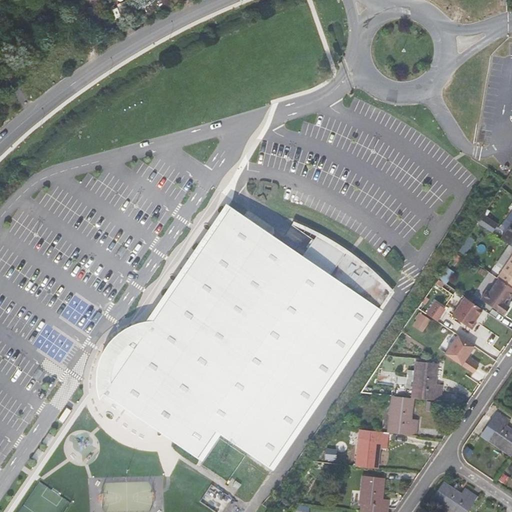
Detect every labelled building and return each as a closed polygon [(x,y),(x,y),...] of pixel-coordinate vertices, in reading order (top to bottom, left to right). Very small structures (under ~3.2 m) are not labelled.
[(101,392),(199,459),(217,431),(270,468),(391,292),(361,263),(349,254),(337,246),(319,235),(293,224),(292,225),(314,240),(303,256),(273,236),(251,221),(229,205),(161,306),(150,322),(144,331),(142,334),(138,336),(134,338),(130,339),(127,341),(124,344),(121,346),(119,349),(116,352),(114,357),(112,360),(110,364),(109,367),(108,370),(108,374),(108,378),(108,380),(108,383),(101,392)] [(476,216),(471,224),(485,233),(490,226),(476,216)] [(511,221),(511,222),(509,221),(496,240),(511,251),(511,221)] [(511,251),(493,280),(494,280),(510,291),(511,292),(511,291),(511,251)] [(510,291),(494,280),(485,293),(482,291),(476,301),(500,317),(505,308),(501,305),(499,304),(502,299),(504,301),(510,291)] [(470,322),(478,311),(460,299),(447,318),(467,331),(472,324),(470,322)] [(421,315),(431,322),(440,310),(430,303),(421,315)] [(425,322),(421,320),(415,329),(412,327),(407,336),(414,340),(425,322)] [(150,322),(144,322),(139,323),(134,324),(131,326),(128,327),(124,329),(120,331),(116,334),(113,338),(110,341),(106,346),(103,350),(101,355),(99,360),(97,364),(96,368),(96,373),(95,378),(95,380),(96,383),(96,389),(101,392),(108,383),(108,380),(108,378),(108,374),(108,370),(109,367),(110,364),(112,360),(114,357),(116,352),(119,349),(121,346),(124,344),(127,341),(130,339),(134,338),(138,336),(142,334),(144,331),(150,322)] [(474,351),(456,338),(447,352),(465,364),(468,359),(474,351)] [(434,402),(436,386),(428,385),(431,365),(411,363),(408,391),(421,392),(420,400),(434,402)] [(382,433),(391,434),(396,435),(411,436),(413,419),(404,419),(406,399),(387,397),(384,424),(382,433)] [(503,425),(490,416),(482,428),(489,433),(482,443),(505,459),(511,449),(511,440),(499,432),(503,425)] [(382,433),(367,432),(366,440),(353,439),(350,466),(370,468),(372,449),(380,450),(382,433)] [(357,475),(352,511),(381,511),(383,499),(374,498),(376,478),(357,475)] [(51,502),(49,505),(58,511),(60,511),(67,502),(40,483),(31,497),(40,503),(44,497),(51,502)] [(211,485),(202,500),(219,511),(229,496),(211,485)] [(440,486),(429,501),(444,511),(464,511),(474,499),(461,490),(456,496),(440,486)]
